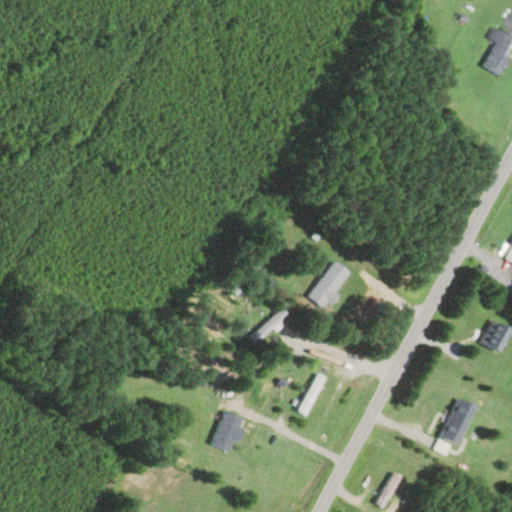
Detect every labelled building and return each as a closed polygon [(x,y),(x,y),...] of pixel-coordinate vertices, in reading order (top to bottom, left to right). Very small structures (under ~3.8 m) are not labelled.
[(511,48),(511,12),(500,34),(492,30),(487,39),(494,43),(480,67),(496,76),(511,48)] [(511,237),(500,260),(511,266),(511,237)] [(349,275),(333,262),(305,295),(321,309),(349,275)] [(287,317),(278,308),(246,338),(255,348),(287,317)] [(506,331),(488,320),(474,345),(493,355),(506,331)] [(293,412),(303,418),(324,380),(314,374),(293,412)] [(451,447),(471,408),(455,399),(434,438),(451,447)] [(241,418),(222,411),(208,445),(227,453),(241,418)] [(398,478),(390,473),(372,505),(381,510),(398,478)]
